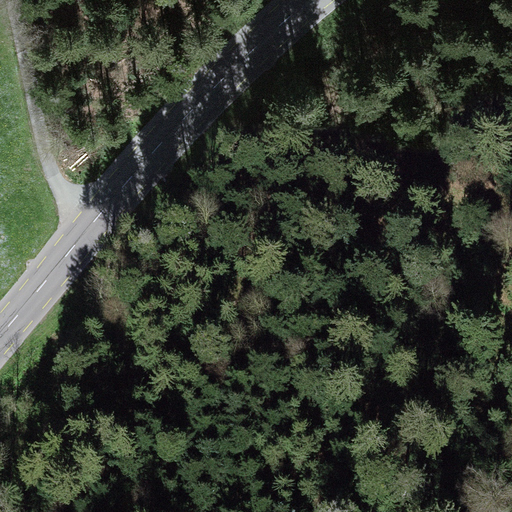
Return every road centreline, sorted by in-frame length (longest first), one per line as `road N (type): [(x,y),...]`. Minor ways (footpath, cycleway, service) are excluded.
road 1 (primary): [(0,335),(192,109),(309,0)]
road 2 (track): [(393,0),(399,86),(418,165),(450,240),(511,330)]
road 3 (track): [(162,511),(134,452),(74,245)]
